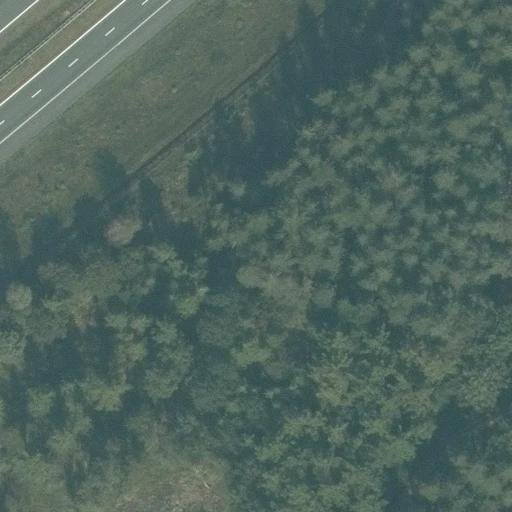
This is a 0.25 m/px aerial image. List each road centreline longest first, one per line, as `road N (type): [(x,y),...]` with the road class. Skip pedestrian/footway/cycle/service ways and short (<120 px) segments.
road 1 (motorway): [(0,123),(147,0)]
road 2 (track): [(388,511),(448,437),(511,400)]
